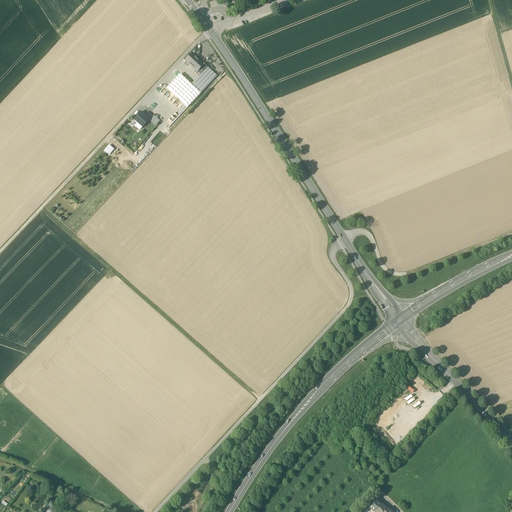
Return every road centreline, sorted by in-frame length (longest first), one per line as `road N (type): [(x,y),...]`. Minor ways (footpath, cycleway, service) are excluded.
road 1 (track): [(155,511),(349,304),(349,283),(331,257),(338,241),(367,233),(384,268),(404,274),(511,232)]
road 2 (secondary): [(381,293),(211,32)]
road 3 (track): [(0,252),(211,32)]
road 4 (track): [(260,399),(41,207)]
road 5 (primary): [(229,511),(268,450),(358,353)]
road 6 (tertiary): [(511,444),(415,341)]
road 7 (track): [(119,511),(0,459)]
